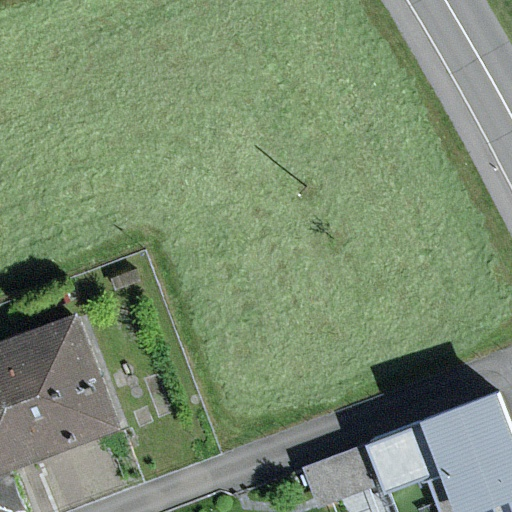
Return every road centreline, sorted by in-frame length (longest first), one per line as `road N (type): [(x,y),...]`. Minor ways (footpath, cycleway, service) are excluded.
road 1 (track): [(126,511),(511,365)]
road 2 (primary): [(511,117),(443,0)]
